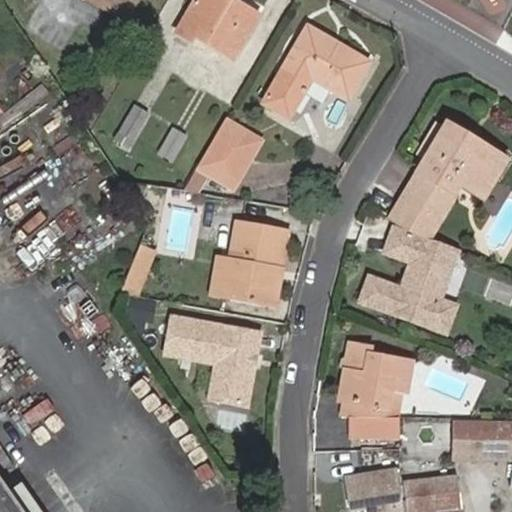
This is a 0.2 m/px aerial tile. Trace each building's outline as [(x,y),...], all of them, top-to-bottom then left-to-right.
[(91,0),(124,19),(135,0),(91,0)] [(195,36),(233,58),(256,17),(227,0),(224,0),(222,5),(215,0),(214,0),(196,0),(178,32),(192,41),(195,36)] [(313,79),(348,99),(368,63),(307,29),(264,104),(290,118),(313,79)] [(116,136),(131,145),(147,117),(132,108),(116,136)] [(255,155),(263,142),(226,121),(218,133),(255,155)] [(481,145),(447,124),(441,134),(476,154),(481,145)] [(413,230),(429,239),(462,185),(483,198),(506,160),(481,145),(476,154),(441,134),(433,129),(416,157),(424,162),(402,198),(424,211),(413,230)] [(156,157),(170,165),(185,139),(171,131),(156,157)] [(198,168),(234,190),(255,155),(218,133),(198,168)] [(402,198),(391,217),(413,230),(424,211),(402,198)] [(287,233),(235,223),(229,261),(222,297),(269,306),(275,269),(281,271),(287,233)] [(429,239),(392,225),(380,255),(408,265),(400,286),(367,274),(357,303),(447,337),(459,305),(442,299),(461,251),(429,239)] [(135,257),(133,262),(126,278),(141,285),(153,261),(137,254),(135,257)] [(211,295),(222,297),(229,261),(217,259),(211,295)] [(269,306),(275,307),(281,271),(275,269),(269,306)] [(119,294),(135,297),(141,285),(126,278),(119,294)] [(212,403),(251,410),(264,337),(175,322),(170,357),(218,367),(212,403)] [(387,386),(402,389),(407,363),(370,355),(371,350),(351,345),(348,361),(346,370),(340,401),(343,402),(340,418),(350,418),(381,419),(383,410),(387,386)] [(383,410),(397,413),(402,389),(387,386),(383,410)] [(351,440),(399,441),(399,419),(381,419),(350,418),(351,440)] [(456,458),(511,458),(511,425),(456,426),(456,458)] [(17,491),(10,496),(0,481),(0,511),(40,511),(23,487),(18,490),(17,491)]
